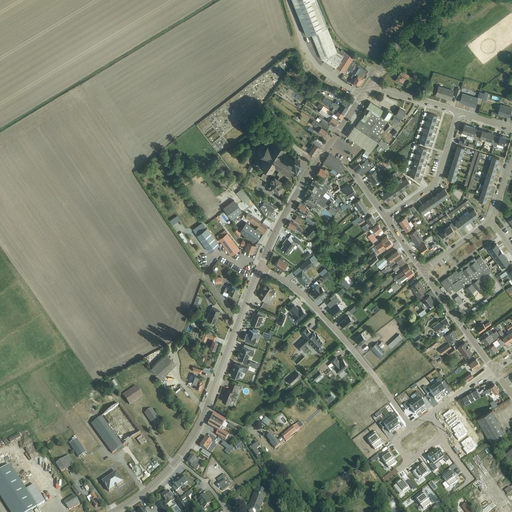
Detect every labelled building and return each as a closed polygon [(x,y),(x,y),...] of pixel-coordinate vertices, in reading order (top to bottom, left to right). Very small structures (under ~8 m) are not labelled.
[(348,70),(354,62),(352,60),(354,57),(341,49),(340,51),(338,49),(337,47),(335,48),(315,0),(292,0),(306,34),(311,32),(321,58),(344,73),(347,69),(348,70)] [(422,41),(421,43),(425,46),(426,45),(427,46),(430,43),(425,38),(422,41)] [(354,62),(348,70),(349,70),(350,69),(352,70),(350,72),(354,74),(352,78),(350,82),(356,86),(359,85),(368,71),(354,62)] [(402,71),(399,75),(399,74),(395,80),(403,85),(406,79),(409,76),(402,71)] [(451,100),(454,91),(439,86),(436,94),(443,97),(443,98),(451,100)] [(475,107),(478,98),(462,93),(460,102),(467,104),(467,105),(475,107)] [(334,108),(344,114),(348,108),(342,104),(341,106),(335,102),(334,103),(323,96),(320,99),(332,107),(332,106),(335,108),(334,108)] [(378,136),(379,134),(393,113),(386,108),(383,113),(381,112),(383,110),(370,102),(366,108),(369,110),(366,114),(364,114),(361,118),(362,119),(360,121),(359,123),(358,123),(356,127),(354,126),(347,136),(366,149),(364,153),(368,155),(378,141),(381,138),(378,136)] [(320,103),(317,107),(327,113),(329,109),(320,103)] [(497,110),(498,110),(498,113),(504,115),(504,116),(509,117),(511,107),(500,104),(500,106),(499,106),(497,110)] [(344,114),(334,108),(332,112),(335,114),(342,118),(344,114)] [(399,122),(401,118),(402,118),(406,111),(399,108),(396,114),(393,118),(399,122)] [(338,121),(321,109),(319,112),(330,120),(329,122),(335,126),(338,121)] [(429,114),(427,121),(435,123),(437,116),(429,114)] [(317,117),(316,120),(320,122),(320,123),(327,128),(329,125),(327,123),(328,122),(319,116),(318,118),(317,117)] [(326,133),(328,131),(322,127),(322,126),(313,120),(311,124),(319,130),(318,132),(324,136),(325,136),(326,136),(327,134),(326,133)] [(427,121),(425,128),(433,131),(435,123),(427,121)] [(392,126),(388,122),(383,129),(388,132),(392,126)] [(468,134),(470,126),(464,124),(462,132),(468,134)] [(470,126),(468,134),(467,137),(476,140),(478,131),(476,130),(476,128),(470,126)] [(425,128),(423,135),(430,138),(433,131),(425,128)] [(478,131),(476,140),(481,141),(482,139),(485,140),(488,132),(482,130),(482,132),(478,131)] [(488,132),(485,140),(486,140),(485,142),(494,145),(496,136),(494,135),(494,134),(488,132)] [(423,135),(420,143),(428,146),(430,138),(423,135)] [(494,145),(493,146),(496,147),(497,146),(503,148),(504,145),(504,143),(506,144),(507,143),(509,139),(506,138),(506,137),(500,135),(499,137),(496,136),(494,145)] [(278,179),(279,180),(284,173),(285,176),(285,177),(285,176),(288,175),(288,176),(288,175),(289,174),(292,170),(295,166),(294,165),(295,163),(297,164),(300,159),(300,158),(300,156),(299,156),(298,155),(298,154),(298,155),(296,156),(296,155),(295,156),(293,158),(289,155),(289,154),(288,155),(284,152),(285,152),(284,152),(287,147),(288,148),(287,147),(288,146),(287,146),(287,147),(283,144),(283,143),(279,141),(279,142),(279,141),(278,142),(275,139),(276,138),(275,138),(274,139),(273,138),(273,139),(274,140),(273,141),(270,139),(267,144),(263,143),(263,142),(263,143),(260,144),(259,143),(259,144),(260,145),(258,148),(256,147),(256,148),(258,148),(258,151),(257,152),(258,152),(260,155),(260,156),(259,155),(253,164),(257,167),(258,166),(261,168),(262,167),(263,168),(263,167),(267,170),(267,169),(268,169),(271,171),(271,172),(271,173),(272,171),(273,172),(272,171),(275,166),(275,168),(276,168),(276,166),(280,169),(279,170),(280,170),(277,174),(280,176),(278,179)] [(303,144),(301,147),(308,152),(315,156),(321,147),(320,147),(322,145),(322,144),(315,140),(312,143),(313,144),(310,149),(303,144)] [(381,140),(378,143),(387,149),(389,146),(381,140)] [(419,147),(417,154),(425,157),(427,149),(419,147)] [(329,153),(323,162),(339,173),(345,168),(341,162),(329,153)] [(417,154),(414,161),(422,164),(425,157),(417,154)] [(359,163),(354,168),(357,172),(358,171),(361,175),(372,166),(370,163),(367,159),(360,165),(359,163)] [(414,161),(412,169),(420,171),(422,164),(414,161)] [(321,168),(316,174),(323,179),(322,181),(325,183),(328,178),(325,177),(329,171),(325,169),(324,170),(321,168)] [(376,169),(367,175),(373,184),(382,178),(376,169)] [(412,169),(410,176),(418,179),(420,171),(412,169)] [(279,180),(278,179),(275,178),(274,180),(273,179),(272,179),(271,180),(269,179),(270,177),(263,173),(261,177),(267,181),(265,184),(269,186),(269,187),(268,188),(269,189),(268,190),(268,191),(270,192),(272,192),(272,191),(273,191),(274,190),(279,193),(280,192),(281,192),(282,190),(281,189),(284,186),(282,185),(283,183),(279,180)] [(401,179),(398,180),(400,183),(405,189),(409,186),(409,187),(412,186),(411,185),(409,181),(407,178),(403,181),(401,179)] [(313,180),(308,188),(309,188),(315,194),(321,199),(327,203),(330,206),(333,201),(334,200),(326,192),(327,190),(323,186),(325,183),(322,181),(320,180),(318,183),(313,180)] [(400,183),(396,186),(395,183),(392,185),(393,185),(394,187),(399,194),(403,191),(403,192),(406,190),(405,189),(400,183)] [(480,183),(478,188),(482,189),(482,190),(489,192),(491,187),(484,184),(480,183)] [(349,197),(356,192),(352,186),(350,188),(348,184),(341,189),(343,193),(345,191),(349,197)] [(394,187),(390,190),(388,187),(386,189),(388,192),(392,198),(393,198),(396,195),(397,196),(399,194),(394,187)] [(245,202),(249,198),(241,189),(237,192),(245,202)] [(305,196),(302,199),(306,202),(313,208),(316,204),(318,202),(323,207),(327,203),(321,199),(315,194),(314,194),(308,189),(306,192),(307,192),(304,195),(305,196)] [(439,192),(444,199),(449,195),(445,189),(439,192)] [(388,192),(384,194),(382,192),(380,193),(382,196),(386,202),(390,200),(391,200),(393,199),(393,198),(392,198),(388,192)] [(439,192),(434,196),(439,202),(444,199),(439,192)] [(439,202),(434,196),(429,200),(433,206),(439,202)] [(360,199),(352,204),(354,207),(357,206),(359,209),(364,205),(360,199)] [(232,219),(242,211),(234,200),(223,208),(232,219)] [(433,206),(429,200),(424,203),(428,210),(433,206)] [(265,201),(260,207),(265,215),(267,216),(268,214),(271,215),(275,207),(265,201)] [(344,210),(352,205),(350,202),(346,205),(345,203),(340,206),(344,210)] [(300,203),(296,210),(305,215),(307,216),(310,210),(307,207),(300,203)] [(424,203),(419,207),(423,213),(425,216),(430,212),(428,210),(424,203)] [(360,212),(358,213),(360,216),(368,210),(364,205),(359,209),(360,212)] [(474,209),(469,213),(473,219),(478,215),(474,209)] [(467,211),(463,214),(465,216),(469,222),(473,219),(469,213),(467,211)] [(256,243),(267,227),(247,213),(246,216),(250,219),(250,220),(255,224),(253,227),(246,222),(240,231),(242,233),(256,243)] [(368,227),(376,221),(372,215),(366,219),(368,222),(362,227),(365,231),(369,228),(368,227)] [(170,221),(172,225),(180,220),(177,216),(170,221)] [(469,222),(465,216),(460,220),(464,225),(469,222)] [(312,225),(314,227),(316,224),(306,217),(304,220),(312,225)] [(402,226),(408,222),(404,217),(399,221),(402,226)] [(464,225),(460,220),(455,223),(459,229),(464,225)] [(301,232),(303,229),(297,225),(290,221),(287,226),(294,230),(295,228),(301,232)] [(412,227),(408,222),(402,226),(406,231),(412,227)] [(450,226),(445,229),(450,236),(455,232),(454,231),(457,229),(452,223),(450,225),(450,226)] [(372,228),(374,231),(368,236),(372,242),(376,238),(375,236),(380,232),(379,231),(382,229),(378,224),(372,228)] [(207,228),(197,235),(210,252),(219,245),(207,228)] [(308,238),(315,231),(312,228),(305,235),(308,238)] [(450,236),(445,229),(440,233),(440,232),(437,234),(441,240),(444,238),(445,239),(450,236)] [(415,244),(422,239),(416,230),(410,235),(413,240),(412,240),(415,244)] [(180,233),(186,243),(189,241),(183,231),(180,233)] [(218,237),(231,256),(239,249),(226,231),(221,235),(220,234),(217,236),(218,237)] [(435,233),(431,236),(437,243),(440,241),(435,233)] [(292,234),(288,239),(287,238),(285,241),(286,242),(281,249),(288,254),(295,244),(297,246),(298,244),(301,241),(292,234)] [(378,248),(390,240),(387,236),(381,240),(382,241),(373,247),(376,250),(378,248)] [(253,253),(256,245),(242,240),(240,245),(246,247),(245,250),(253,253)] [(378,248),(376,250),(378,253),(386,247),(387,248),(393,244),(390,240),(378,248)] [(427,252),(436,246),(434,243),(428,248),(425,243),(419,248),(423,253),(426,251),(427,252)] [(487,246),(485,248),(486,250),(487,251),(489,250),(492,254),(500,248),(499,248),(498,245),(496,244),(495,245),(492,246),(491,245),(490,244),(487,246)] [(500,248),(492,254),(493,256),(495,258),(503,252),(501,250),(500,248)] [(388,263),(400,254),(397,250),(385,259),(383,256),(376,263),(380,268),(381,270),(388,263)] [(311,251),(303,257),(305,260),(313,254),(311,251)] [(503,252),(495,258),(497,261),(498,262),(506,257),(505,256),(503,253),(503,252)] [(400,254),(388,263),(390,266),(397,261),(398,263),(398,262),(398,263),(392,268),(394,270),(400,266),(405,262),(403,259),(403,258),(400,254)] [(314,255),(309,258),(314,263),(315,265),(319,261),(314,255)] [(448,277),(441,282),(446,289),(449,293),(452,291),(451,290),(454,288),(456,292),(464,286),(465,288),(469,294),(483,284),(479,279),(486,274),(484,273),(486,271),(487,273),(491,271),(480,256),(477,259),(476,261),(474,258),(460,268),(461,268),(462,271),(460,272),(458,273),(456,271),(452,274),(448,277)] [(368,263),(371,267),(379,260),(376,257),(368,263)] [(506,257),(498,262),(501,266),(501,267),(500,267),(500,268),(501,269),(502,271),(505,269),(507,267),(506,265),(505,264),(509,261),(508,260),(507,259),(506,257)] [(280,269),(281,269),(283,271),(287,265),(279,258),(274,264),(278,267),(280,269)] [(304,271),(314,263),(309,258),(300,266),(304,271)] [(397,275),(394,277),(396,280),(399,278),(411,269),(408,265),(403,269),(403,270),(397,275)] [(326,267),(320,272),(323,275),(328,271),(326,267)] [(505,271),(500,275),(502,278),(506,275),(510,280),(511,279),(511,277),(511,268),(511,267),(505,271)] [(414,273),(411,269),(399,278),(396,280),(398,283),(408,276),(408,277),(414,273)] [(311,281),(302,271),(296,276),(305,286),(311,281)] [(328,272),(321,277),(324,281),(330,275),(328,272)] [(345,279),(341,283),(347,289),(351,286),(345,279)] [(422,293),(426,290),(419,281),(412,286),(416,291),(414,292),(419,299),(424,295),(422,293)] [(323,289),(321,287),(322,286),(322,285),(321,284),(320,282),(316,285),(313,288),(314,290),(315,291),(314,292),(313,293),(315,296),(318,299),(322,295),(325,292),(323,289)] [(263,288),(264,289),(258,297),(260,298),(264,301),(265,301),(270,293),(271,294),(273,293),(274,291),(274,289),(266,284),(263,288)] [(235,296),(238,288),(232,286),(231,289),(225,287),(224,291),(235,296)] [(213,304),(216,302),(211,295),(208,297),(213,304)] [(428,308),(435,303),(429,295),(423,300),(428,308)] [(341,301),(336,296),(327,304),(330,307),(331,307),(332,308),(330,310),(332,313),(331,314),(333,316),(334,316),(335,316),(342,310),(337,304),(341,301)] [(294,305),(291,308),(289,309),(291,312),(293,315),(295,318),(298,321),(302,318),(306,314),(303,310),(301,308),(299,309),(299,310),(297,307),(294,305)] [(218,316),(220,311),(212,308),(207,318),(211,320),(210,321),(215,323),(218,316)] [(486,308),(479,313),(482,317),(486,314),(485,313),(487,311),(488,310),(486,308)] [(252,318),(250,323),(258,326),(259,326),(261,321),(263,316),(264,317),(265,317),(266,315),(266,314),(258,310),(257,314),(254,313),(252,318)] [(340,322),(345,328),(353,321),(348,316),(340,322)] [(445,318),(433,326),(438,333),(440,336),(445,332),(449,329),(447,327),(450,324),(445,318)] [(480,332),(491,324),(489,322),(484,325),(483,323),(476,328),(480,332)] [(318,353),(323,348),(320,345),(323,342),(319,338),(320,337),(317,334),(317,335),(314,332),(312,334),(311,333),(311,332),(307,327),(307,328),(300,333),(305,338),(296,346),(299,350),(306,344),(304,341),(307,338),(316,349),(315,349),(318,353)] [(245,337),(243,340),(244,341),(244,340),(244,341),(253,344),(254,344),(255,341),(256,338),(256,337),(255,337),(257,333),(258,332),(257,332),(258,330),(255,329),(253,328),(252,330),(251,330),(250,329),(249,329),(250,329),(250,330),(248,334),(246,334),(246,333),(245,337)] [(454,338),(458,335),(454,329),(445,336),(451,344),(455,341),(454,338)] [(508,334),(507,334),(505,336),(501,329),(498,331),(506,343),(511,340),(508,334)] [(215,350),(218,342),(215,341),(216,337),(213,335),(213,333),(209,331),(205,330),(202,339),(206,341),(208,336),(210,337),(210,338),(212,339),(211,340),(213,341),(210,348),(215,350)] [(483,339),(486,344),(499,335),(496,331),(490,336),(489,335),(489,334),(488,332),(483,335),(485,338),(483,339)] [(363,335),(361,334),(360,334),(357,337),(355,338),(355,339),(357,342),(360,345),(366,340),(363,335)] [(494,344),(488,347),(492,353),(505,344),(500,337),(492,342),(494,344)] [(393,340),(388,345),(392,349),(397,343),(393,340)] [(470,349),(465,342),(458,347),(461,351),(461,352),(466,358),(472,353),(469,349),(470,349)] [(370,348),(378,357),(378,358),(378,357),(383,354),(384,352),(380,348),(376,343),(370,348)] [(442,354),(451,347),(448,344),(439,350),(442,354)] [(239,353),(237,357),(238,357),(238,358),(246,361),(249,354),(252,355),(254,351),(242,346),(241,350),(241,351),(241,352),(240,352),(240,353),(239,353)] [(454,346),(447,351),(450,355),(456,350),(454,346)] [(162,378),(176,364),(166,354),(152,368),(162,378)] [(348,366),(343,360),(340,362),(338,361),(339,360),(336,357),(331,361),(335,366),(334,367),(339,373),(340,373),(341,374),(344,372),(343,370),(348,366)] [(474,369),(480,364),(476,359),(471,362),(469,360),(465,363),(467,365),(470,363),(474,369)] [(235,363),(231,375),(239,378),(242,371),(246,373),(248,368),(235,363)] [(319,371),(312,377),(315,380),(322,374),(319,371)] [(298,379),(294,374),(294,375),(290,378),(287,380),(289,382),(291,385),(292,384),(297,380),(298,379)] [(195,376),(193,383),(194,383),(197,384),(195,388),(200,390),(203,382),(202,382),(202,380),(199,379),(199,377),(196,376),(195,376)] [(437,383),(432,386),(440,396),(445,392),(440,386),(443,384),(439,380),(439,379),(437,380),(436,381),(437,383)] [(238,393),(240,386),(232,383),(230,389),(228,389),(228,390),(227,389),(224,394),(223,394),(222,398),(223,398),(222,401),(230,404),(231,400),(235,401),(238,393)] [(495,394),(499,390),(494,384),(483,392),(485,394),(487,392),(488,394),(489,394),(489,393),(490,393),(490,392),(492,390),(495,394)] [(129,405),(142,396),(136,386),(123,395),(129,405)] [(425,386),(422,389),(427,395),(429,394),(430,393),(432,396),(434,399),(436,398),(436,399),(440,396),(432,386),(432,387),(430,388),(428,390),(426,387),(425,386)] [(476,389),(462,398),(466,405),(480,397),(476,389)] [(413,401),(420,411),(423,409),(423,408),(423,407),(424,407),(420,401),(421,400),(423,399),(419,395),(418,392),(416,393),(415,395),(417,398),(415,399),(413,401)] [(405,404),(404,405),(405,408),(407,410),(408,410),(410,408),(412,411),(415,414),(416,413),(416,414),(420,411),(413,401),(408,405),(407,403),(405,404)] [(119,405),(103,416),(91,425),(94,429),(101,439),(109,449),(112,454),(125,444),(140,434),(122,409),(120,405),(119,405)] [(154,427),(161,423),(152,409),(145,414),(154,427)] [(458,417),(452,409),(443,416),(445,419),(445,420),(446,419),(446,420),(445,422),(449,427),(458,420),(456,418),(458,417)] [(491,442),(506,432),(492,409),(477,418),(491,442)] [(389,419),(387,420),(395,430),(398,427),(399,426),(397,424),(395,420),(396,419),(397,418),(396,417),(393,413),(392,414),(391,415),(391,416),(392,417),(391,418),(390,418),(389,419)] [(210,420),(208,425),(218,430),(215,434),(216,434),(225,440),(226,440),(228,436),(229,435),(220,430),(222,427),(225,421),(214,414),(211,419),(211,418),(210,420)] [(265,417),(261,421),(267,425),(268,423),(269,422),(270,421),(265,417)] [(395,430),(387,420),(383,423),(383,424),(382,423),(381,422),(380,423),(379,424),(380,426),(383,429),(384,428),(385,427),(387,430),(389,433),(391,432),(391,433),(395,430)] [(270,434),(267,437),(271,443),(270,443),(275,449),(278,447),(279,445),(280,445),(279,445),(284,441),(285,441),(286,442),(292,437),(291,436),(295,432),(302,426),(299,421),(281,436),(281,437),(276,441),(274,438),(271,434),(270,434)] [(466,431),(461,423),(452,430),(453,433),(454,434),(454,433),(455,434),(454,436),(458,441),(467,435),(466,434),(465,432),(466,431)] [(368,441),(370,444),(374,451),(375,450),(377,449),(379,447),(383,444),(380,441),(379,441),(379,440),(378,440),(379,440),(380,439),(378,435),(375,432),(368,437),(368,438),(368,437),(369,439),(370,440),(368,441)] [(206,437),(200,446),(204,449),(207,452),(212,445),(214,447),(216,443),(215,443),(217,440),(210,435),(207,438),(206,437)] [(142,436),(137,440),(141,445),(146,442),(142,436)] [(475,445),(469,438),(460,444),(462,447),(463,448),(464,449),(462,450),(466,455),(475,449),(475,448),(475,449),(473,446),(475,445)] [(76,439),(69,444),(79,458),(86,453),(76,439)] [(240,440),(234,445),(237,450),(244,445),(240,440)] [(223,442),(221,445),(229,452),(231,449),(223,442)] [(256,449),(260,447),(257,442),(249,448),(251,451),(256,458),(260,454),(256,449)] [(396,463),(394,459),(393,460),(393,459),(392,459),(393,458),(394,457),(389,450),(384,454),(382,456),(384,459),(382,460),(385,464),(386,465),(387,467),(388,468),(388,469),(389,469),(390,468),(391,467),(394,465),(396,463)] [(434,451),(432,453),(439,463),(444,460),(446,463),(448,462),(449,461),(446,458),(444,454),(443,455),(442,456),(440,454),(437,450),(436,451),(435,451),(434,451)] [(511,470),(511,452),(503,459),(511,470)] [(429,457),(428,458),(431,462),(432,463),(431,464),(429,465),(432,469),(434,472),(437,470),(435,466),(439,463),(432,453),(428,456),(429,456),(429,457)] [(61,473),(74,465),(69,456),(56,464),(61,473)] [(196,471),(200,465),(198,463),(199,461),(196,459),(197,459),(192,456),(187,462),(191,465),(190,466),(196,471)] [(426,466),(423,463),(420,465),(416,468),(417,469),(418,470),(416,471),(416,470),(412,473),(415,476),(417,478),(417,479),(418,480),(418,481),(418,480),(419,480),(421,479),(423,477),(425,476),(430,472),(429,471),(426,466)] [(10,465),(0,471),(0,496),(10,511),(29,511),(45,502),(34,485),(26,490),(10,465)] [(454,478),(453,477),(454,477),(455,476),(452,472),(450,469),(446,472),(445,472),(443,474),(445,477),(443,479),(445,482),(446,483),(446,482),(448,485),(449,487),(450,487),(450,488),(450,487),(452,486),(454,484),(458,482),(456,479),(455,478),(454,478)] [(116,473),(113,475),(111,476),(111,475),(110,475),(109,475),(108,475),(108,476),(107,476),(107,477),(107,478),(107,479),(106,480),(103,482),(102,482),(102,483),(105,486),(106,488),(107,489),(108,491),(109,492),(123,483),(123,482),(116,473)] [(219,483),(217,484),(219,488),(219,489),(222,492),(232,485),(224,474),(217,480),(219,483)] [(174,485),(172,487),(176,492),(178,490),(181,488),(182,490),(184,488),(185,487),(184,485),(187,483),(181,476),(179,478),(175,481),(173,483),(172,483),(174,485)] [(405,485),(401,479),(399,481),(397,482),(398,483),(398,484),(397,485),(393,487),(395,490),(397,493),(398,493),(398,494),(399,495),(404,491),(405,490),(408,488),(405,485)] [(75,486),(72,488),(77,497),(81,495),(75,486)] [(249,505),(245,508),(247,511),(259,511),(260,510),(257,509),(262,498),(264,499),(267,492),(259,488),(257,488),(256,487),(256,488),(253,494),(256,496),(252,507),(249,505)] [(166,506),(175,500),(170,493),(169,494),(168,491),(161,496),(166,502),(164,503),(166,506)] [(422,493),(416,497),(417,497),(418,498),(418,499),(418,500),(417,501),(416,501),(418,503),(419,505),(420,505),(422,508),(423,509),(423,510),(425,508),(427,507),(431,504),(429,501),(428,500),(428,501),(427,500),(427,499),(428,499),(429,498),(423,491),(422,493)] [(95,508),(99,505),(96,499),(97,499),(93,493),(90,495),(93,500),(91,501),(95,508)] [(199,494),(194,499),(196,502),(198,501),(204,509),(211,503),(204,495),(202,497),(199,494)] [(74,508),(80,504),(77,500),(77,499),(74,496),(64,502),(69,510),(74,507),(74,508)] [(167,511),(168,511),(161,502),(157,505),(162,511),(167,511)] [(190,511),(188,509),(183,502),(178,505),(183,511),(187,510),(188,511),(190,511)] [(472,511),(466,503),(461,507),(465,511),(472,511)]
